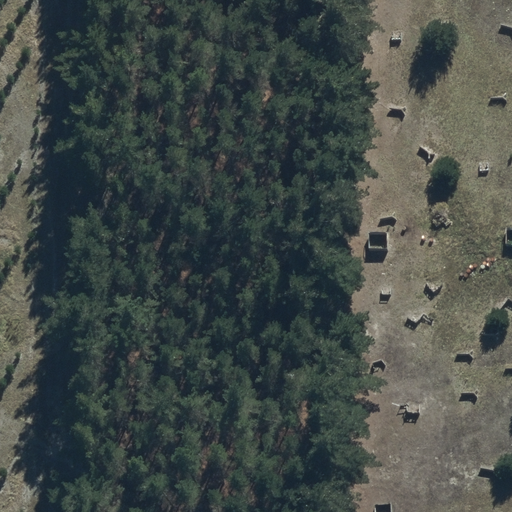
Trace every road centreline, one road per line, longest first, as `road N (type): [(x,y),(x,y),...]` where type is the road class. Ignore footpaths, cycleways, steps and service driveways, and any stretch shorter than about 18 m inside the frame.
road 1 (track): [(0,421),(101,372),(106,222),(16,127),(0,81)]
road 2 (track): [(134,511),(0,422)]
